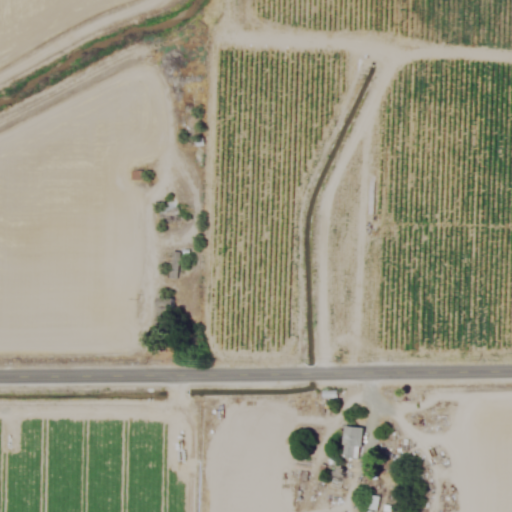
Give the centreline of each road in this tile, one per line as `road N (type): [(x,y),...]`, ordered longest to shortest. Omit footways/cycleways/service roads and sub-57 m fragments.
road 1 (residential): [(511,370),(0,376)]
road 2 (residential): [(212,511),(220,374)]
